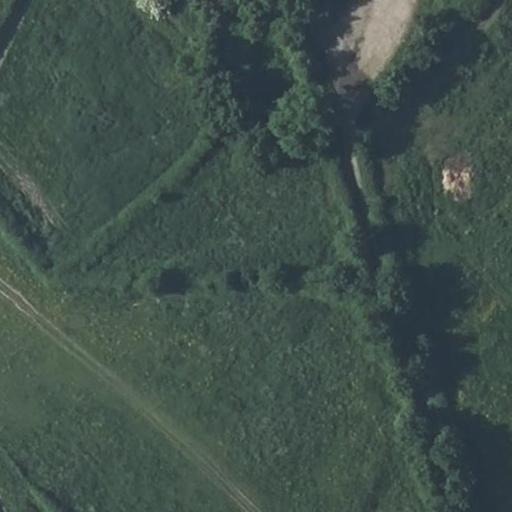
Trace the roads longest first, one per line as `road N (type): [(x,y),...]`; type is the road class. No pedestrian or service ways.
road 1 (track): [(366,0),(343,114),(372,246),(457,511)]
road 2 (track): [(0,282),(85,350),(251,511)]
